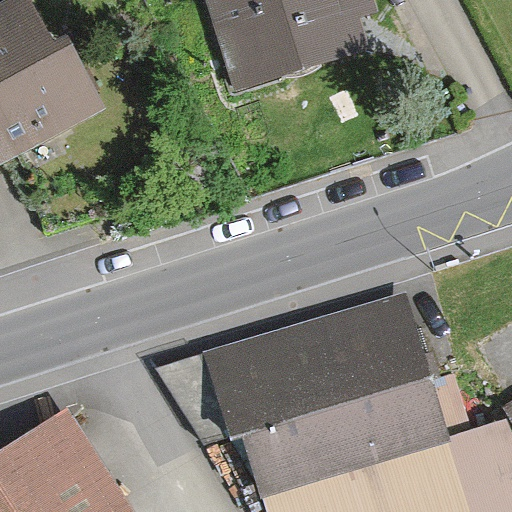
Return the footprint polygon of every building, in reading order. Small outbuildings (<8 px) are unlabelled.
[(0,0),(0,71),(49,47),(25,0),(0,0)] [(373,0),(199,0),(227,88),(360,47),(350,14),(376,6),(373,0)] [(64,40),(49,47),(0,71),(0,154),(97,105),(64,40)] [(37,210),(44,235),(110,218),(103,193),(37,210)] [(401,290),(148,362),(200,441),(222,434),(255,492),(260,511),(465,511),(444,438),(469,431),(454,381),(429,388),(401,290)] [(511,416),(511,392),(501,399),(511,416)] [(129,511),(60,401),(0,439),(0,511),(129,511)]
